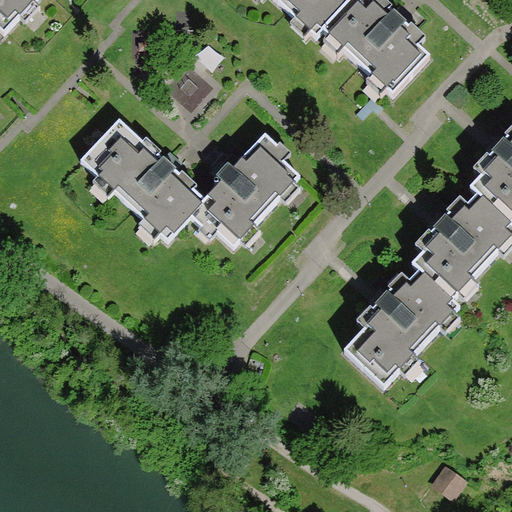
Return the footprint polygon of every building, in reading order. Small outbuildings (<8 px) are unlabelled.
[(0,0),(0,39),(3,42),(41,0),(0,0)] [(361,0),(281,0),(388,103),(427,63),(395,33),(361,0)] [(169,169),(122,124),(84,163),(170,247),(201,216),(236,250),(305,179),(270,145),(238,178),(208,208),(169,169)] [(511,239),(511,142),(490,168),(427,243),(377,301),(334,352),(382,393),(511,239)] [(433,488),(454,503),(468,484),(447,469),(433,488)]
